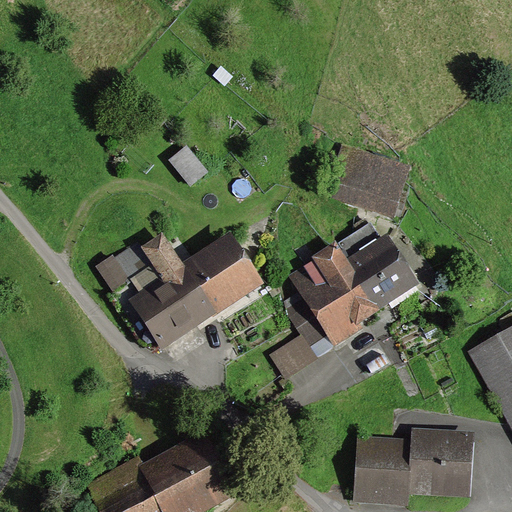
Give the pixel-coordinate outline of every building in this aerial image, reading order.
[(195,188),(213,173),(190,147),(172,162),(195,188)] [(408,177),(339,152),(323,198),(392,223),(408,177)] [(416,294),(367,223),(300,268),(316,290),(303,299),(336,347),(416,294)] [(130,251),(100,272),(157,356),(259,287),(232,247),(187,278),(164,245),(137,263),(130,251)] [(511,333),(473,355),(511,422),(511,333)] [(304,340),(273,361),(289,386),(321,364),(304,340)] [(417,445),(357,442),(354,505),(409,508),(409,497),(472,500),(475,440),(417,437),(417,445)] [(216,511),(226,507),(196,452),(99,505),(102,511),(216,511)]
